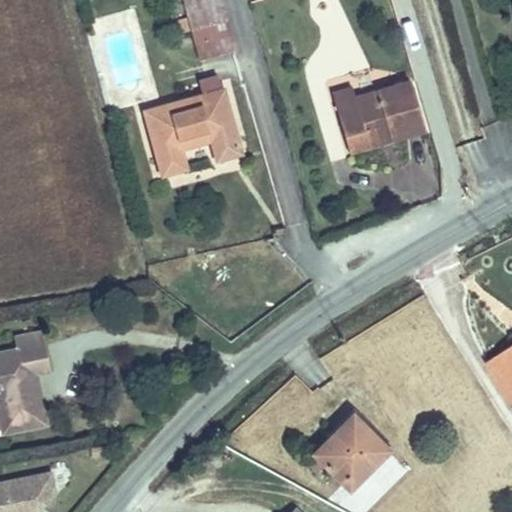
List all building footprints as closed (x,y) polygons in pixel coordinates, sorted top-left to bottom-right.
[(188,0),(181,0),(174,2),(194,63),(208,59),(188,0)] [(188,0),(208,59),(229,53),(212,0),(188,0)] [(358,103),(336,109),(346,140),(358,136),(365,156),(427,136),(411,85),(358,103)] [(221,87),(142,110),(162,177),(185,171),(176,139),(207,130),(216,161),(241,152),(221,87)] [(333,98),(336,109),(358,103),(354,92),(333,98)] [(358,136),(346,140),(353,160),(365,156),(358,136)] [(0,420),(2,431),(45,422),(37,387),(23,390),(20,372),(33,369),(48,366),(39,330),(12,337),(14,351),(0,354),(0,420)] [(511,357),(483,377),(511,416),(511,415),(511,357)] [(317,388),(333,380),(322,359),(306,366),(317,388)] [(23,390),(37,387),(33,369),(20,372),(23,390)] [(350,497),(387,457),(348,423),(310,464),(350,497)] [(0,511),(26,511),(27,511),(44,494),(40,476),(0,484),(0,511)]
